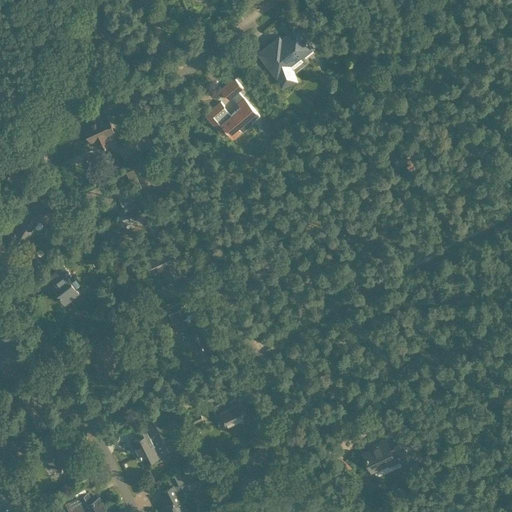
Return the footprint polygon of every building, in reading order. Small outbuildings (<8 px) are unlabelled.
[(279,75),(282,84),(296,79),(293,72),(308,61),(304,57),(313,49),(303,36),(297,28),(283,39),(279,34),(256,52),(276,77),(279,75)] [(368,55),(362,59),(365,64),(371,59),(368,55)] [(361,67),(352,73),(356,78),(365,72),(361,67)] [(221,123),(233,137),(259,115),(239,91),(243,87),(235,77),(220,89),(229,99),(232,96),(240,106),(230,114),(223,106),(224,105),(221,101),(205,114),(216,127),(221,123)] [(96,140),(100,148),(109,144),(105,135),(114,131),(106,113),(105,114),(98,98),(87,104),(94,119),(83,124),(92,142),(96,140)] [(38,152),(45,167),(54,163),(47,146),(39,150),(38,151),(38,152)] [(119,193),(131,220),(150,211),(145,201),(146,200),(138,184),(140,183),(136,174),(130,177),(134,186),(119,193)] [(70,187),(63,192),(67,197),(74,191),(70,187)] [(90,190),(82,194),(85,200),(93,196),(90,190)] [(106,196),(99,199),(103,206),(119,198),(115,191),(106,196)] [(11,227),(33,241),(35,238),(30,235),(41,217),(46,220),(54,207),(37,196),(29,208),(24,205),(11,227)] [(79,244),(86,254),(97,245),(89,236),(79,244)] [(163,264),(169,279),(180,275),(167,246),(146,256),(152,269),(163,264)] [(57,269),(49,276),(60,289),(56,293),(60,297),(60,299),(62,301),(64,301),(65,302),(67,302),(70,300),(70,298),(73,295),(79,290),(68,277),(72,274),(63,264),(57,269)] [(183,300),(166,308),(170,316),(176,313),(179,320),(182,319),(190,337),(190,336),(195,348),(214,340),(208,327),(205,329),(197,311),(187,316),(183,309),(186,308),(183,300)] [(146,320),(140,322),(142,328),(148,325),(146,320)] [(0,361),(12,379),(9,374),(22,365),(25,369),(26,369),(13,350),(19,346),(9,333),(10,332),(10,331),(0,338),(0,361)] [(87,348),(101,375),(119,366),(105,339),(87,348)] [(27,418),(33,430),(52,420),(40,397),(46,394),(42,386),(42,385),(15,398),(25,419),(27,418)] [(135,389),(130,392),(136,403),(141,400),(135,389)] [(207,395),(210,401),(221,396),(218,390),(207,395)] [(178,396),(184,409),(190,406),(184,394),(178,396)] [(224,420),(226,424),(245,415),(240,402),(226,408),(223,401),(213,406),(220,422),(224,420)] [(201,413),(191,417),(194,423),(203,419),(201,413)] [(133,440),(144,462),(164,452),(160,444),(158,445),(149,427),(152,426),(149,420),(134,427),(139,437),(133,440)] [(373,448),(364,452),(374,474),(375,473),(373,469),(387,462),(389,466),(401,460),(402,462),(402,463),(409,460),(411,464),(423,459),(414,438),(406,441),(395,447),(395,449),(390,451),(386,442),(373,448)] [(47,446),(42,448),(51,465),(53,469),(56,470),(61,467),(62,469),(63,468),(66,474),(70,472),(78,468),(67,445),(60,449),(56,441),(47,446)] [(240,465),(247,480),(267,470),(260,455),(267,452),(264,446),(242,456),(245,462),(240,465)] [(2,451),(1,454),(3,458),(6,458),(9,457),(10,453),(8,450),(5,449),(2,451)] [(203,462),(195,466),(198,472),(206,467),(203,462)] [(188,511),(182,499),(187,497),(184,491),(185,490),(182,485),(193,480),(187,469),(181,473),(180,470),(169,476),(170,478),(166,480),(169,487),(162,491),(168,503),(164,505),(167,511),(188,511)] [(0,511),(11,511),(15,509),(0,490),(0,511)] [(91,511),(105,511),(98,497),(91,500),(87,492),(77,497),(77,498),(66,504),(69,511),(91,511)]
